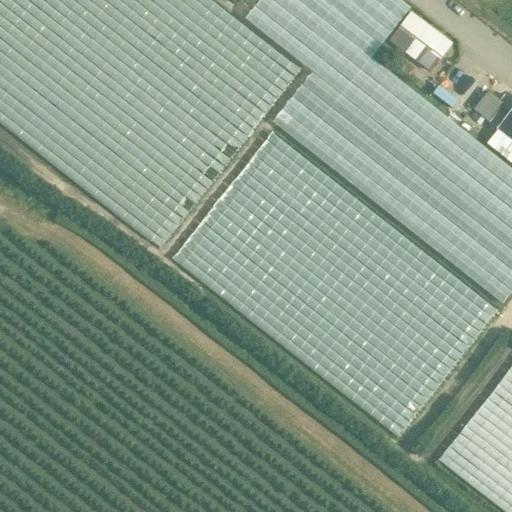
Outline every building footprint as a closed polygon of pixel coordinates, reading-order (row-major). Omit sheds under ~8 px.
[(384,43),(412,8),(402,0),(368,0),(353,19),(384,43)] [(450,44),(412,15),(391,42),(429,72),(450,44)] [(466,149),(474,139),(383,65),(371,79),(370,78),(369,80),(418,119),(426,110),(438,119),(434,124),(466,149)] [(489,92),(474,111),(490,124),(505,105),(489,92)] [(511,143),(511,114),(498,132),(511,143)]
